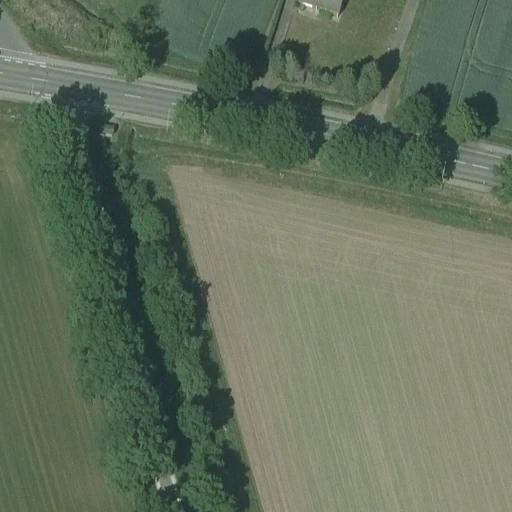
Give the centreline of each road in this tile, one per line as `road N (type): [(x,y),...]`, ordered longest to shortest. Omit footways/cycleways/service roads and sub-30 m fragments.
road 1 (secondary): [(65,86),(511,176)]
road 2 (unclassified): [(65,86),(175,511)]
